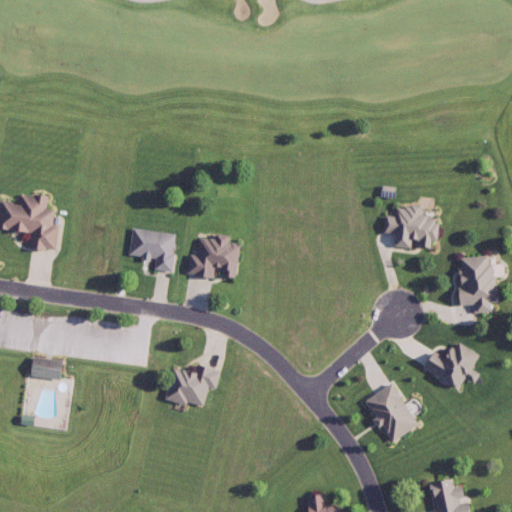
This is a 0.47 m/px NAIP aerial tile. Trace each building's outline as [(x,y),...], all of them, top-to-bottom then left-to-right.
[(0,242),(55,252),(66,197),(0,188),(0,242)] [(444,204),(438,252),(371,250),(378,197),(444,204)] [(174,233),(168,275),(120,267),(124,221),(174,233)] [(184,234),(181,279),(234,286),(242,236),(184,234)] [(491,255),(498,316),(451,319),(444,251),(491,255)] [(412,354),(433,337),(484,356),(460,392),(412,354)] [(56,361),(26,356),(23,376),(53,380),(56,361)] [(166,364),(153,403),(198,412),(221,369),(166,364)] [(356,398),(386,444),(420,424),(393,375),(356,398)] [(413,482),(420,511),(480,511),(468,473),(413,482)] [(340,495),(340,511),(291,511),(290,497),(340,495)]
